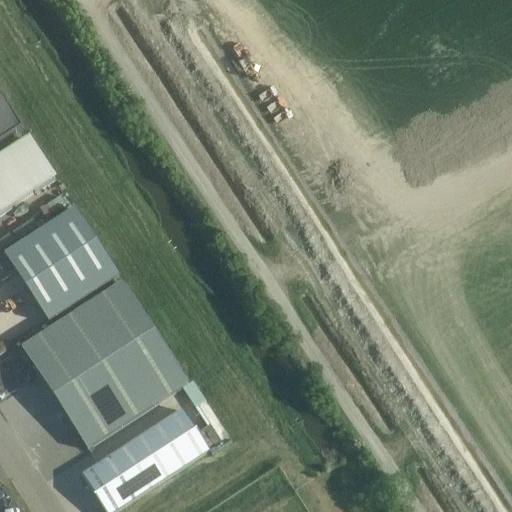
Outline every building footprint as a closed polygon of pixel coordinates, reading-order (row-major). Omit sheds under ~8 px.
[(0,145),(22,131),(0,96),(0,145)] [(0,217),(55,182),(29,141),(0,159),(0,217)] [(48,325),(119,279),(75,211),(4,257),(48,325)] [(87,452),(189,386),(123,284),(21,350),(87,452)] [(103,511),(119,511),(210,454),(183,412),(81,478),(103,511)]
